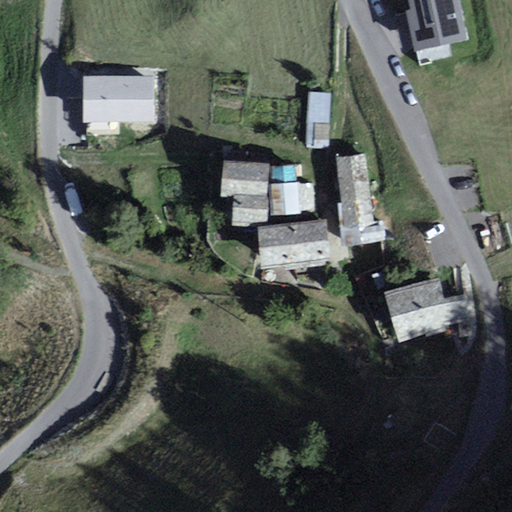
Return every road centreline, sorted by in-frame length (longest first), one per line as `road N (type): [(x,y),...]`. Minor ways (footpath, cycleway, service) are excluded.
road 1 (residential): [(350,0),(481,265),(499,324),(495,415),(439,511)]
road 2 (residential): [(0,466),(79,398),(98,361),(99,322),(57,197),(48,125),(57,0)]
